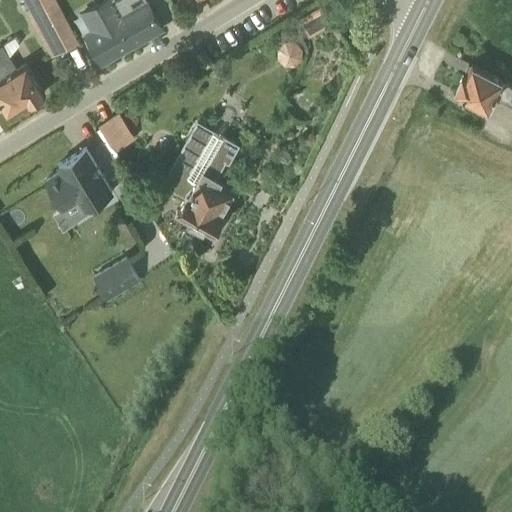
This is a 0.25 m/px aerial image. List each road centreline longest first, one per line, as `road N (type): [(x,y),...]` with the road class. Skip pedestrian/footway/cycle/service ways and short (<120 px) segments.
road 1 (primary): [(174,511),(430,0)]
road 2 (unclassified): [(0,154),(261,0)]
